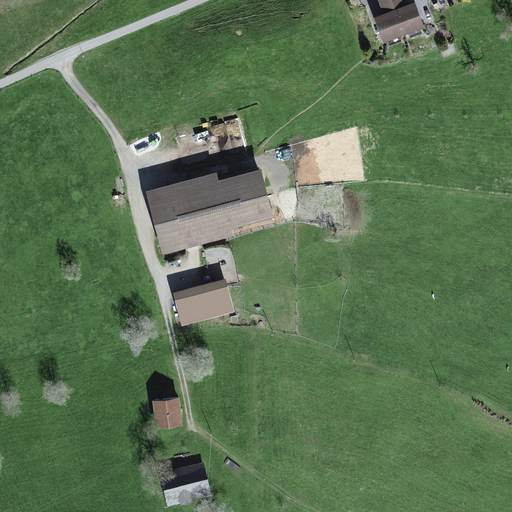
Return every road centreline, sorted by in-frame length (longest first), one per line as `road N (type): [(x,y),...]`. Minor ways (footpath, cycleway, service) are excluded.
road 1 (track): [(168,321),(125,149),(60,61)]
road 2 (track): [(168,321),(188,420),(308,511)]
road 3 (tertiary): [(205,0),(0,86)]
